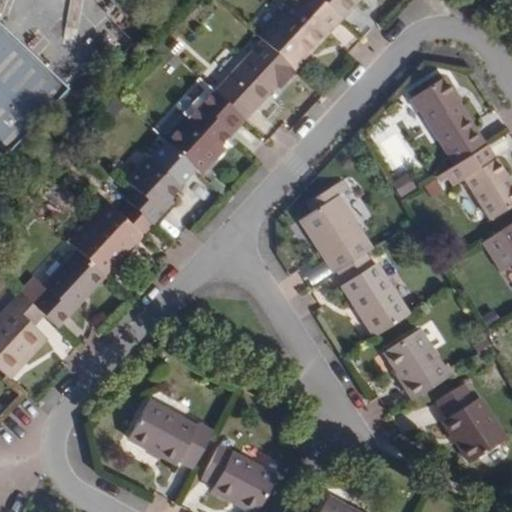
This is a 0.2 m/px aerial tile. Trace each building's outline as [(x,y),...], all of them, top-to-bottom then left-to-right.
[(289,0),(255,38),(260,42),(287,67),(307,45),(310,50),(338,20),(317,0),(289,0)] [(317,0),(338,20),(356,0),(317,0)] [(0,145),(57,83),(0,30),(0,145)] [(287,67),(260,42),(213,95),(242,121),(256,106),(251,102),(270,83),(275,87),(279,90),(294,74),(291,71),(287,67)] [(287,67),(291,71),(310,50),(307,45),(287,67)] [(454,167),(484,149),(458,106),(456,107),(451,100),(452,98),(442,81),(411,100),(454,167)] [(251,102),(256,106),(275,87),(270,83),(251,102)] [(242,121),(213,95),(207,89),(193,105),(197,108),(164,144),(199,176),(216,157),(211,154),(242,121)] [(397,175),(415,165),(396,132),(378,142),(397,175)] [(484,149),(454,167),(447,171),(451,177),(457,185),(465,180),(492,221),(511,208),(511,187),(485,148),(484,149)] [(123,203),(127,206),(150,227),(160,216),(157,213),(178,191),(147,162),(126,185),(133,192),(123,203)] [(442,175),(446,180),(451,177),(447,171),(442,175)] [(390,184),(395,198),(412,192),(407,178),(390,184)] [(337,198),(348,191),(347,190),(341,181),(322,194),(328,204),(337,198)] [(328,204),(322,194),(307,203),(313,213),(298,222),(332,276),(371,251),(337,198),(328,204)] [(67,246),(75,253),(102,278),(150,227),(127,206),(117,217),(104,205),(67,246)] [(511,225),(497,235),(481,245),(500,275),(511,266),(511,225)] [(102,278),(75,253),(42,288),(45,292),(31,308),(41,316),(55,329),(102,278)] [(406,318),(373,267),(340,289),(372,339),(406,318)] [(41,316),(31,308),(18,295),(0,314),(0,374),(0,375),(17,355),(22,360),(42,338),(30,327),(41,316)] [(448,380),(418,333),(383,355),(413,402),(448,380)] [(474,347),(480,356),(492,350),(485,340),(474,347)] [(0,375),(4,378),(22,360),(17,355),(0,375)] [(472,405),(461,388),(436,405),(446,421),(441,425),(469,466),(504,443),(477,402),(472,405)] [(195,429),(149,403),(128,441),(175,466),(177,461),(191,469),(210,434),(196,427),(195,429)] [(256,511),(274,479),(218,450),(202,480),(214,487),(211,492),(246,511),(256,511)] [(347,511),(327,501),(320,511),(347,511)]
